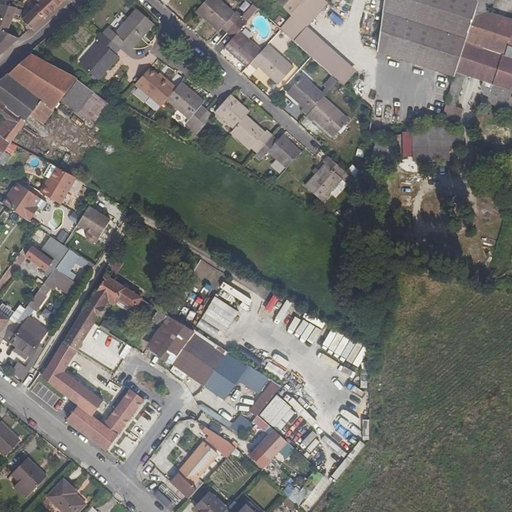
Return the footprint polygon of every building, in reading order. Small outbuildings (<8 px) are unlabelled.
[(34,0),(40,3),(23,20),(32,28),(34,30),(64,0),(34,0)] [(236,12),(234,14),(217,0),(206,0),(196,11),(219,31),(222,28),(227,33),(242,17),(236,12)] [(293,41),(305,27),(327,3),(323,0),(305,0),(301,5),(297,10),(295,13),(289,19),(286,23),(281,29),(293,41)] [(284,0),(295,13),(297,10),(289,0),(284,0)] [(289,0),(297,10),(301,5),(297,0),(289,0)] [(384,0),(379,39),(377,52),(454,77),(465,42),(478,1),(475,0),(384,0)] [(465,42),(511,58),(511,20),(488,13),(490,4),(478,0),(478,1),(465,42)] [(0,4),(0,30),(7,33),(16,12),(20,14),(21,10),(0,4)] [(115,33),(108,27),(103,33),(120,49),(125,43),(132,49),(154,24),(137,9),(115,33)] [(271,21),(281,29),(286,23),(277,15),(271,21)] [(239,31),(247,22),(242,17),(227,33),(233,38),(225,47),(247,67),(250,63),(261,51),(239,31)] [(355,72),(305,27),(293,41),(311,57),(338,81),(343,85),(355,72)] [(0,41),(11,46),(19,39),(7,33),(0,30),(0,41)] [(98,39),(101,42),(81,65),(98,80),(118,58),(115,55),(120,49),(103,33),(98,39)] [(0,55),(11,46),(0,41),(0,55)] [(511,58),(465,42),(454,77),(442,117),(459,122),(462,109),(455,107),(465,75),(483,81),(481,88),(483,95),(489,97),(487,103),(511,111),(511,58)] [(261,51),(250,63),(256,68),(258,66),(278,84),(293,68),(267,44),(261,51)] [(43,125),(61,101),(78,79),(31,54),(0,81),(0,115),(2,116),(0,118),(0,123),(2,125),(0,128),(0,134),(9,141),(11,143),(31,116),(43,125)] [(162,78),(158,74),(150,67),(135,84),(160,106),(166,99),(176,88),(164,77),(162,78)] [(304,108),(302,110),(308,115),(323,98),(325,96),(303,76),(287,93),(304,108)] [(108,103),(78,79),(61,101),(93,124),(108,103)] [(188,120),(185,123),(191,128),(206,111),(201,106),(204,102),(181,82),(176,88),(166,99),(188,120)] [(246,116),(250,112),(231,95),(224,103),(215,112),(234,130),(246,116)] [(308,115),(306,117),(312,122),(314,120),(333,137),(349,121),(323,98),(308,115)] [(206,111),(191,128),(197,133),(212,116),(206,111)] [(266,131),(265,133),(246,116),(234,130),(231,133),(250,150),(251,148),(257,153),(272,136),(266,131)] [(441,125),(413,132),(413,157),(413,162),(449,161),(449,127),(441,125)] [(404,157),(413,157),(413,132),(403,134),(404,157)] [(0,151),(3,154),(11,143),(9,141),(0,134),(0,151)] [(272,136),(257,153),(263,158),(268,153),(287,169),(302,153),(283,136),(278,142),(272,136)] [(371,165),(382,167),(385,143),(374,141),(371,165)] [(396,144),(385,143),(382,167),(392,169),(396,144)] [(345,173),(327,157),(321,163),(324,165),(305,187),(322,202),(330,193),(334,197),(346,184),(340,179),(345,173)] [(46,186),(45,186),(41,192),(62,205),(77,178),(57,167),(46,186)] [(17,183),(13,189),(17,192),(21,186),(17,183)] [(21,186),(17,192),(13,189),(3,204),(7,207),(29,221),(43,200),(21,186)] [(78,225),(91,233),(99,238),(110,220),(89,207),(82,217),(78,225)] [(58,238),(65,242),(70,233),(63,229),(58,238)] [(99,238),(91,233),(89,236),(97,241),(99,238)] [(57,240),(48,252),(60,260),(69,248),(65,245),(57,240)] [(33,248),(26,257),(33,261),(41,267),(46,270),(52,261),(33,248)] [(112,259),(108,270),(120,274),(123,262),(112,259)] [(41,267),(33,261),(29,267),(36,273),(41,267)] [(103,279),(104,280),(79,319),(92,327),(95,324),(109,301),(115,305),(118,300),(127,306),(126,309),(133,313),(142,298),(110,278),(110,277),(110,276),(110,274),(109,273),(108,272),(107,272),(105,272),(104,273),(102,276),(102,277),(103,279)] [(215,339),(221,330),(226,334),(241,312),(218,296),(197,326),(215,339)] [(0,308),(1,307),(0,305),(0,333),(10,320),(0,312),(0,308)] [(21,328),(32,314),(25,309),(4,338),(17,348),(15,351),(25,359),(28,355),(28,356),(39,340),(21,328)] [(159,309),(151,321),(161,327),(169,315),(168,315),(159,309)] [(169,315),(161,327),(145,348),(170,366),(171,364),(195,332),(194,331),(169,315)] [(92,327),(79,319),(64,342),(77,351),(92,327)] [(227,352),(195,332),(171,364),(203,386),(227,352)] [(112,339),(108,350),(103,348),(101,355),(108,358),(105,366),(116,370),(120,358),(126,361),(132,346),(112,339)] [(68,420),(107,451),(143,403),(145,400),(130,390),(106,420),(96,412),(104,402),(81,384),(64,371),(77,351),(64,342),(42,378),(70,400),(78,406),(68,420)] [(275,382),(227,352),(203,386),(250,418),(275,382)] [(282,380),(287,372),(270,361),(265,370),(282,380)] [(21,441),(2,423),(0,424),(0,452),(5,457),(21,441)] [(227,441),(201,425),(198,428),(210,436),(207,440),(227,458),(235,448),(233,446),(227,441)] [(256,450),(269,462),(287,443),(274,431),(256,450)] [(171,483),(188,499),(202,484),(197,479),(217,455),(204,444),(178,474),(171,483)] [(287,459),(297,450),(291,444),(281,453),(287,459)] [(160,448),(144,466),(153,473),(168,455),(160,448)] [(340,481),(354,458),(349,455),(335,478),(340,481)] [(28,458),(12,475),(20,482),(14,488),(26,499),(47,477),(28,458)] [(76,495),(78,493),(70,486),(64,480),(48,497),(62,511),(78,511),(86,504),(76,495)] [(223,511),(227,509),(210,493),(194,509),(197,511),(223,511)] [(282,503),(292,511),(297,506),(288,497),(282,503)] [(259,511),(246,500),(240,507),(234,501),(227,509),(223,511),(259,511)]
